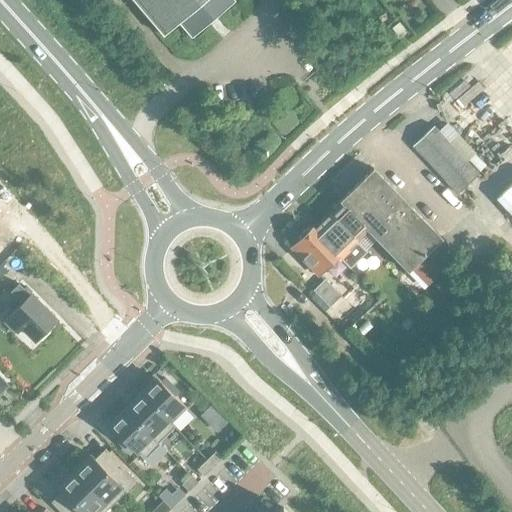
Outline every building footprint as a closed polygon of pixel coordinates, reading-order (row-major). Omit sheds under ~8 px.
[(133,0),(161,33),(176,20),(189,36),(232,0),(133,0)] [(413,145),(456,193),(478,173),(434,125),(413,145)] [(342,202),(313,227),(339,255),(338,256),(347,265),(366,249),(358,241),(370,229),(408,269),(440,238),(373,168),(340,200),(342,202)] [(511,214),(511,182),(496,198),(511,214)] [(339,255),(313,227),(291,247),(318,274),(323,279),(313,289),(329,306),(341,294),(326,278),(332,273),(327,267),(338,256),(339,255)] [(21,303),(6,318),(19,331),(23,327),(35,338),(56,318),(31,293),(30,294),(20,283),(11,291),(21,303)] [(146,386),(140,393),(174,427),(174,426),(171,423),(186,408),(174,395),(178,391),(165,378),(161,382),(153,374),(144,384),(146,386)] [(140,393),(124,408),(158,442),(174,427),(140,393)] [(115,412),(106,421),(121,436),(116,440),(130,454),(134,449),(139,454),(140,453),(146,458),(160,444),(158,442),(124,408),(118,414),(115,412)] [(82,459),(72,469),(110,507),(126,491),(127,493),(138,482),(105,448),(95,458),(91,454),(83,461),(82,459)] [(215,451),(206,460),(213,466),(222,457),(215,451)] [(206,460),(197,469),(204,476),(213,466),(206,460)] [(61,491),(51,501),(61,511),(104,511),(110,507),(72,469),(63,478),(64,480),(57,487),(61,491)] [(191,475),(182,484),(188,491),(197,482),(191,475)]
